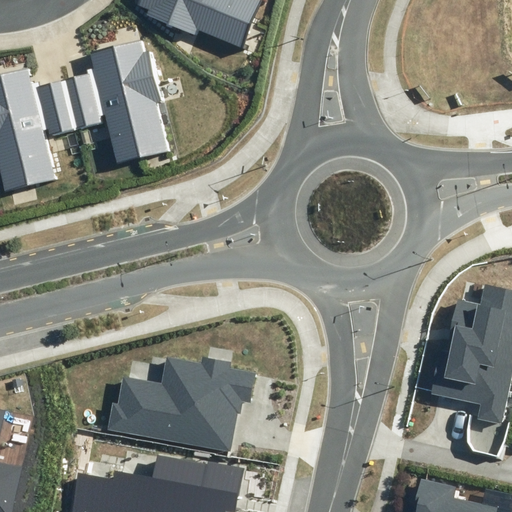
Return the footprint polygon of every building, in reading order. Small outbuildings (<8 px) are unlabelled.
[(135,0),(136,1),(145,5),(145,10),(194,33),(196,29),(243,50),(265,0),(135,0)] [(93,70),(67,76),(78,124),(107,117),(118,163),(170,151),(159,104),(163,103),(151,52),(145,54),(141,40),(89,52),(93,70)] [(78,127),(67,76),(35,83),(32,68),(0,75),(0,178),(4,195),(59,182),(48,134),(78,127)] [(479,418),(501,422),(511,370),(511,288),(484,283),(480,303),(457,299),(446,353),(441,352),(433,392),(483,402),(479,418)] [(108,429),(231,453),(238,414),(242,415),(244,403),(252,405),(258,375),(229,369),(230,363),(204,358),(202,365),(168,358),(162,386),(125,378),(119,405),(113,404),(108,429)] [(0,511),(12,511),(21,468),(0,463),(0,434),(6,410),(0,409),(0,511)] [(79,474),(72,511),(236,511),(245,468),(208,461),(207,464),(157,455),(153,479),(116,473),(115,481),(79,474)] [(458,487),(421,479),(416,502),(419,503),(416,511),(511,511),(511,509),(510,511),(498,511),(499,507),(455,498),(458,487)]
